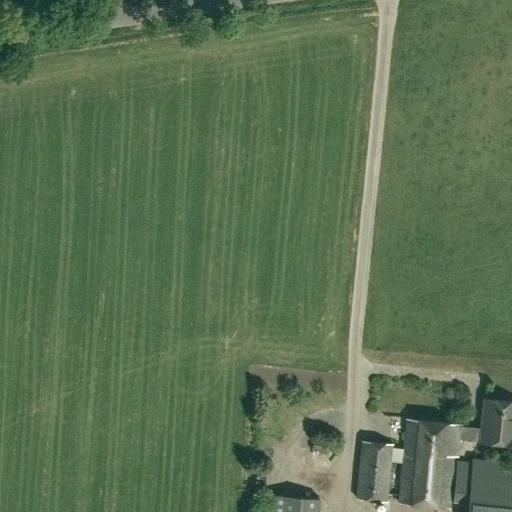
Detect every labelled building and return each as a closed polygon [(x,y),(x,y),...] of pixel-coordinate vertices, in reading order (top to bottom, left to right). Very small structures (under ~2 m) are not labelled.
[(511,402),(484,399),(480,442),(511,445),(511,402)] [(447,509),(453,454),(457,455),(460,425),(406,419),(403,449),(391,448),(392,444),(362,441),(355,499),(386,503),(392,463),(403,465),(398,503),(447,509)] [(331,449),(330,468),(344,469),(345,449),(331,449)] [(511,511),(511,465),(458,460),(454,502),(470,503),(468,511),(511,511)] [(316,511),(318,501),(266,497),(264,511),(316,511)]
